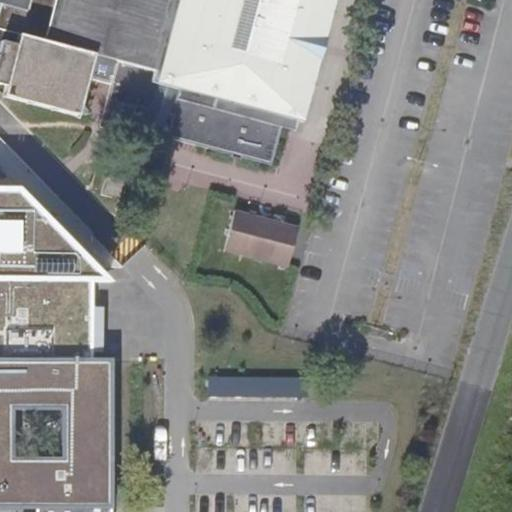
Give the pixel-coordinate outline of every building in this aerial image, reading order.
[(170,117),(174,118),(170,136),(274,164),(284,125),(288,114),(301,118),(331,0),(0,0),(0,4),(0,5),(0,6),(0,30),(19,36),(16,45),(1,41),(0,46),(0,84),(5,86),(2,96),(78,116),(88,78),(111,85),(101,126),(130,134),(137,108),(153,113),(150,124),(167,129),(170,117)] [(298,129),(301,118),(288,114),(284,125),(298,129)] [(163,143),(167,129),(150,124),(145,138),(163,143)] [(0,194),(0,286),(89,287),(108,287),(17,195),(0,194)] [(290,266),(300,226),(237,209),(227,249),(290,266)] [(0,286),(0,361),(89,362),(89,287),(0,286)] [(0,508),(36,508),(109,508),(109,362),(89,362),(0,361),(0,508)] [(209,376),(209,395),(306,394),(306,375),(209,376)]
